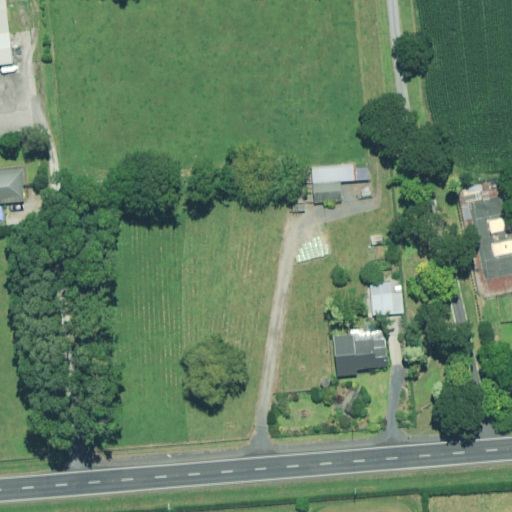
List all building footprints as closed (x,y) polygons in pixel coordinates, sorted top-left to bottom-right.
[(0,0),(0,66),(14,65),(7,0),(0,0)] [(315,204),(325,203),(325,208),(337,207),(336,203),(352,201),(351,182),(350,167),(313,170),(315,204)] [(0,171),(0,204),(25,202),(23,170),(0,171)] [(331,255),(327,231),(314,233),(316,242),(306,244),(308,259),(331,255)] [(383,235),(371,238),(373,247),(385,245),(383,235)] [(393,295),(393,284),(374,284),(374,316),(404,316),(404,295),(393,295)] [(372,332),(352,334),(353,336),(335,337),(339,377),(358,376),(358,371),(389,368),(387,335),(373,336),(372,332)]
